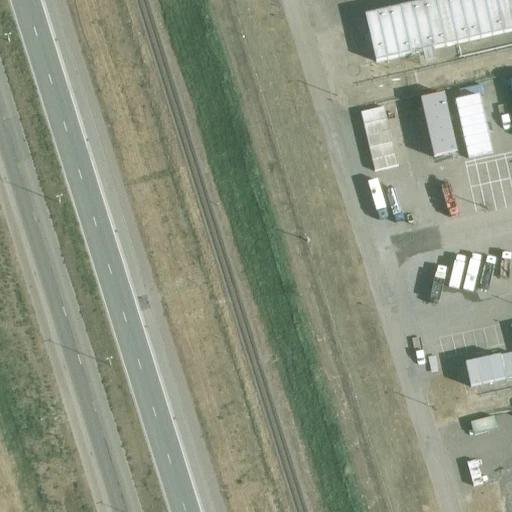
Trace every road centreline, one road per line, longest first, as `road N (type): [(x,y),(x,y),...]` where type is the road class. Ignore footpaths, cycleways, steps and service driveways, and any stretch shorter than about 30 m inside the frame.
road 1 (primary): [(185,511),(23,0)]
road 2 (primary): [(0,106),(126,511)]
road 3 (unknown): [(370,242),(445,511)]
road 4 (unknown): [(370,242),(292,0)]
road 5 (unknown): [(511,212),(370,242)]
